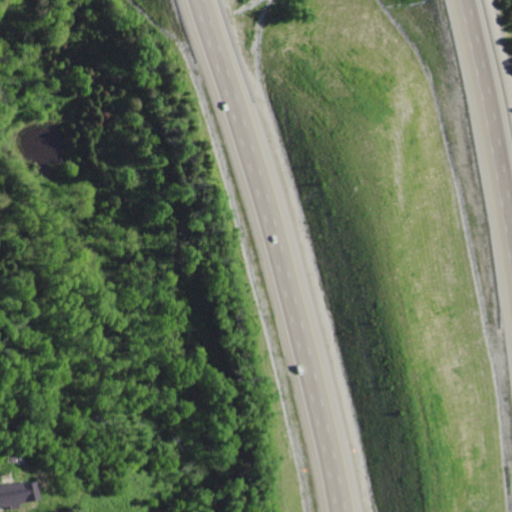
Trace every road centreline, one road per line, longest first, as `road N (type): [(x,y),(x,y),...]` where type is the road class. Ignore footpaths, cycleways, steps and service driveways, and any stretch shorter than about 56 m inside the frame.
road 1 (motorway): [(192,0),(272,235),(338,511)]
road 2 (motorway): [(511,160),(471,0)]
